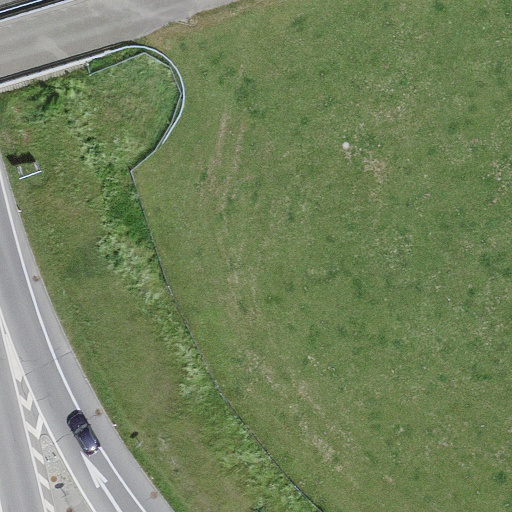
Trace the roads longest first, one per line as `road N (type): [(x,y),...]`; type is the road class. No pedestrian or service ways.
road 1 (motorway): [(122,511),(83,454),(0,284)]
road 2 (track): [(0,50),(171,0)]
